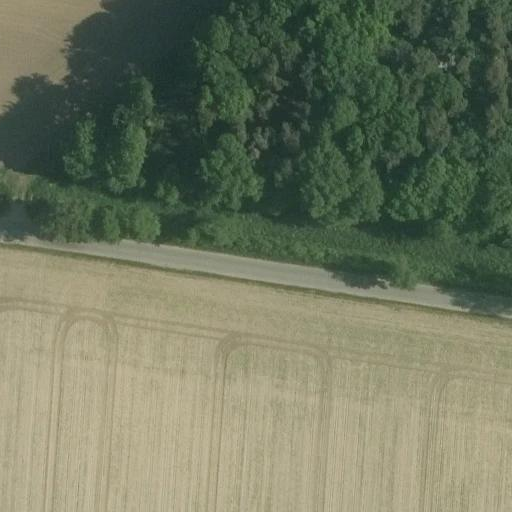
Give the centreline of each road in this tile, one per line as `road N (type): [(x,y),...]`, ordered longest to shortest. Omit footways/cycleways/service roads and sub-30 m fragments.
road 1 (unclassified): [(0,233),(511,310)]
road 2 (track): [(0,224),(56,143),(251,0)]
